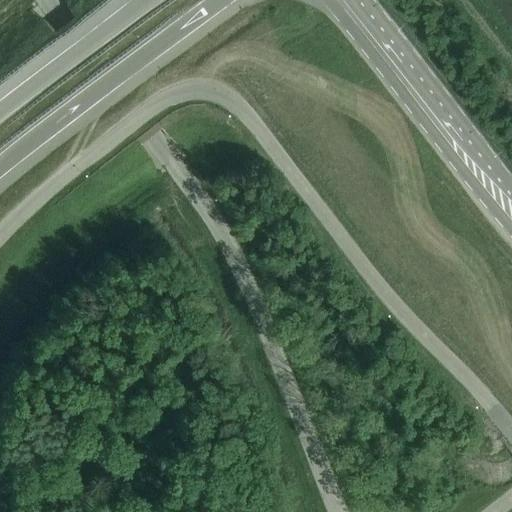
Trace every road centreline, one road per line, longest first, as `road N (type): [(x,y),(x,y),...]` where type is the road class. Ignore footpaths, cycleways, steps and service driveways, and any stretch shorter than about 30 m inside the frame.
road 1 (unclassified): [(338,511),(244,272),(205,202),(48,0)]
road 2 (unclassified): [(168,95),(197,88),(245,110),(511,432)]
road 3 (motorway): [(0,167),(217,0)]
road 4 (tertiary): [(511,196),(353,0)]
road 5 (unclassified): [(168,95),(50,189),(0,242)]
road 6 (motorway): [(148,0),(0,113)]
